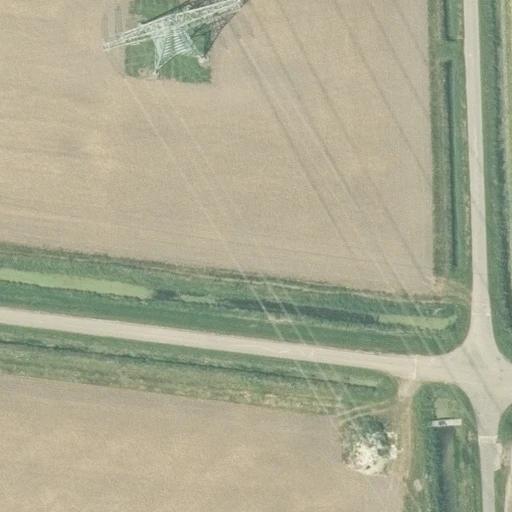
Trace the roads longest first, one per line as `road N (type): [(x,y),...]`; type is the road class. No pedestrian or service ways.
road 1 (unclassified): [(482,379),(0,317)]
road 2 (unclassified): [(482,379),(469,0)]
road 3 (unclassified): [(487,511),(482,379)]
